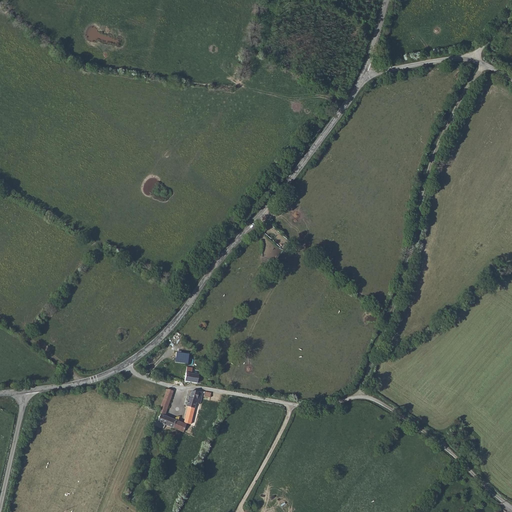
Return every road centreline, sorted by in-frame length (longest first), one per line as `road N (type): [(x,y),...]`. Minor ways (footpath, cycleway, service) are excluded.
road 1 (unclassified): [(126,365),(168,385),(292,405),(361,395),(409,423),(511,507)]
road 2 (unclassified): [(126,365),(168,330),(367,71)]
road 3 (track): [(361,395),(434,154),(484,64)]
